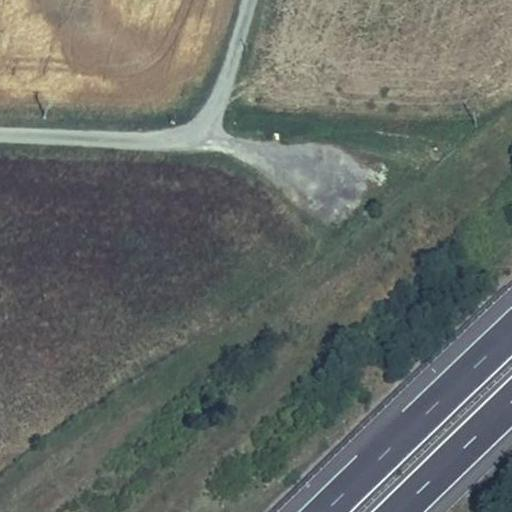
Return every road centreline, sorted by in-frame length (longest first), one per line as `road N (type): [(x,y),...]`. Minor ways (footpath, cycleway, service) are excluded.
road 1 (motorway): [(511,332),(324,511)]
road 2 (motorway): [(397,511),(511,401)]
